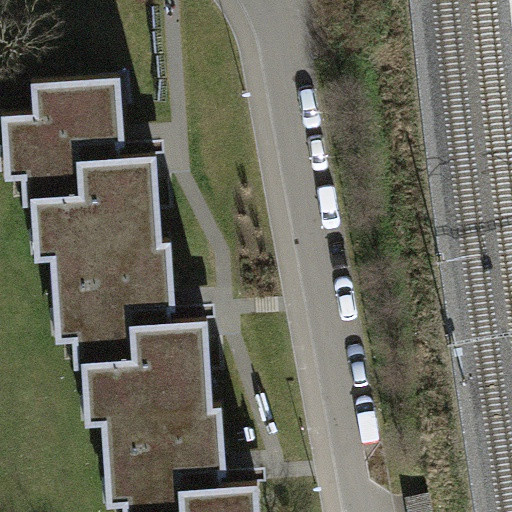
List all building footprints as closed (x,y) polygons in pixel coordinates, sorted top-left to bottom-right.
[(52,255),(53,273),(116,269),(114,241),(162,238),(157,151),(118,154),(117,148),(117,142),(125,142),(124,138),(120,73),(33,78),(35,109),(3,111),(4,142),(6,142),(20,141),(22,173),(24,202),(33,201),(34,224),(36,224),(50,223),(52,255)] [(165,136),(124,138),(125,142),(117,142),(117,148),(118,154),(157,151),(166,151),(165,136)] [(20,141),(6,142),(8,173),(22,173),(20,141)] [(50,223),(36,224),(37,255),(52,255),(50,223)] [(104,419),(105,437),(166,434),(164,405),(213,402),(208,317),(208,315),(168,317),(168,310),(168,305),(176,305),(175,304),(172,238),(162,238),(114,241),(116,269),(53,273),(55,304),(72,303),(74,337),(75,363),(84,362),(85,388),(102,387),(104,419)] [(216,302),(175,304),(176,305),(168,305),(168,310),(168,317),(208,315),(208,317),(216,316),(216,302)] [(72,303),(55,304),(56,337),(74,337),(72,303)] [(102,387),(85,388),(87,419),(104,419),(102,387)] [(222,401),(213,402),(164,405),(166,434),(105,437),(106,468),(108,468),(122,467),(124,500),(124,511),(260,511),(259,480),(259,479),(219,482),(219,475),(218,470),(226,469),(226,468),(222,401)] [(266,465),(226,468),(226,469),(218,470),(219,475),(219,482),(259,479),(259,480),(266,480),(266,465)] [(109,500),(124,500),(122,467),(108,468),(109,500)] [(433,511),(430,495),(409,499),(411,511),(433,511)]
